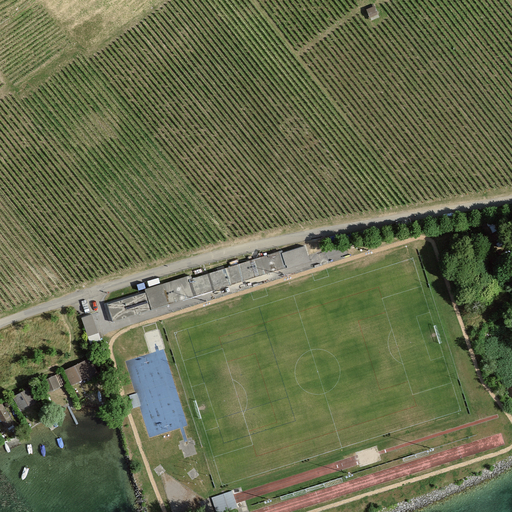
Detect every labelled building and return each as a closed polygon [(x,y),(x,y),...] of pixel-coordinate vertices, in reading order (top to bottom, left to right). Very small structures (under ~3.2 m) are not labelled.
[(375,7),(367,10),(370,17),(378,14),(375,7)] [(147,295),(109,307),(114,324),(288,269),(283,254),(193,282),(191,278),(146,292),(147,295)] [(0,337),(0,390),(74,358),(73,309),(0,337)] [(89,341),(101,338),(94,313),(83,316),(89,341)] [(152,350),(165,348),(162,329),(148,332),(152,350)] [(89,363),(63,375),(70,389),(96,377),(89,363)] [(63,375),(45,383),(50,395),(69,387),(63,375)] [(32,390),(14,400),(22,413),(40,403),(32,390)] [(5,405),(0,407),(0,432),(1,434),(16,426),(5,405)] [(213,496),(217,511),(222,511),(239,507),(234,489),(213,496)]
